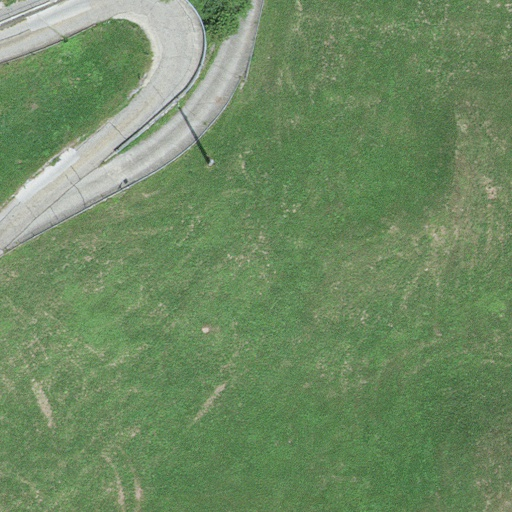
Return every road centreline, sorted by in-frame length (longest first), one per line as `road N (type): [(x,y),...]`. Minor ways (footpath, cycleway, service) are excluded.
road 1 (residential): [(53,190),(109,175),(180,132),(233,61),(248,0)]
road 2 (residential): [(53,190),(171,72),(183,43),(177,18),(155,0)]
